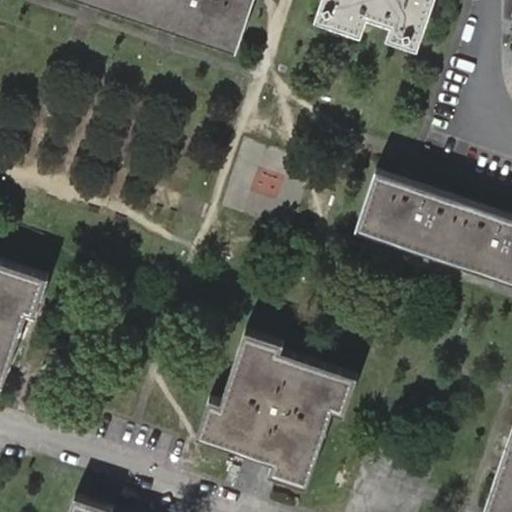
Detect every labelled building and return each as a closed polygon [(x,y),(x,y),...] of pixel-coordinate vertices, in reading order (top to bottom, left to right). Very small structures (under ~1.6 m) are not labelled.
[(235,44),(249,0),(131,0),(161,10),(164,0),(181,6),(178,16),(175,23),(235,44)] [(164,0),(161,10),(178,16),(181,6),(164,0)] [(332,3),(323,0),(318,0),(315,10),(361,26),(364,17),(331,6),(332,3)] [(323,0),(332,3),(331,6),(364,17),(367,6),(390,14),(386,26),(413,35),(421,9),(424,0),(323,0)] [(424,0),(421,9),(413,35),(419,37),(428,10),(431,0),(424,0)] [(427,201),(432,187),(374,167),(356,219),(415,239),(420,225),(452,237),(460,212),(427,201)] [(415,239),(511,272),(511,257),(496,251),(493,258),(462,248),(477,202),(432,187),(427,201),(460,212),(452,237),(420,225),(415,239)] [(511,229),(504,226),(508,212),(477,202),(462,248),(493,258),(496,251),(511,257),(511,229)] [(0,378),(5,380),(29,308),(36,312),(47,278),(49,269),(0,253),(0,378)] [(306,483),(331,407),(344,412),(354,380),(357,372),(280,346),(282,341),(250,330),(242,328),(218,399),(207,395),(200,416),(194,434),(270,459),(266,470),(298,481),(306,483)] [(506,481),(496,509),(506,511),(511,511),(511,477),(507,476),(506,481)] [(111,511),(114,505),(82,494),(75,491),(67,511),(111,511)]
